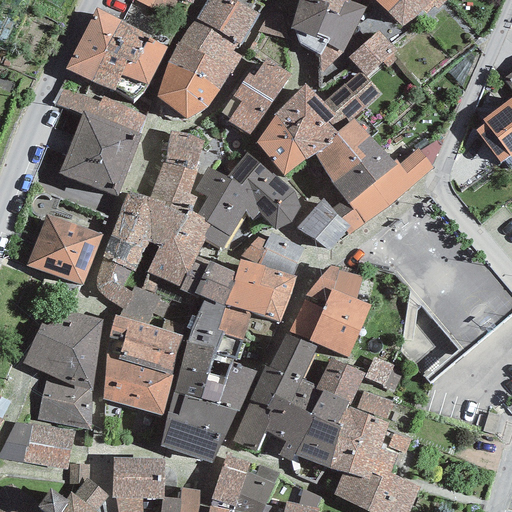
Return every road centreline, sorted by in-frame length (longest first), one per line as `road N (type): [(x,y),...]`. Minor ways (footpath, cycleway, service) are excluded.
road 1 (residential): [(511,11),(440,175),(447,201),(511,276)]
road 2 (tertiary): [(91,0),(0,210)]
